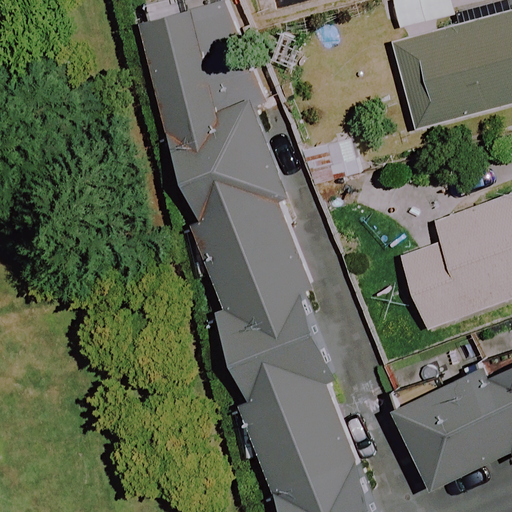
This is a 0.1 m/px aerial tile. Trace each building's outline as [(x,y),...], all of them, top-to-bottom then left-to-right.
[(175,134),(289,511),(379,511),(264,128),(256,130),(251,112),(232,5),(155,18),(175,134)] [(392,24),(397,44),(419,130),(511,106),(511,14),(444,32),(439,12),(392,24)] [(350,127),(299,146),(317,192),(368,172),(350,127)] [(446,251),(411,264),(435,329),(511,300),(511,196),(436,224),(446,251)] [(511,359),(403,407),(438,486),(511,453),(511,359)]
